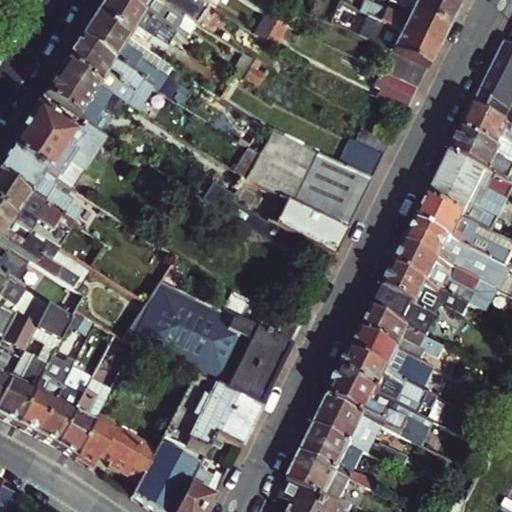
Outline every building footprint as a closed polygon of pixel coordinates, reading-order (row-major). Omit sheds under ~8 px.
[(178,52),(184,43),(116,0),(103,0),(93,17),(127,40),(132,31),(165,52),(168,46),(178,52)] [(184,18),(155,0),(116,0),(184,43),(189,35),(178,28),(184,18)] [(200,0),(155,0),(184,18),(196,26),(209,6),(200,0)] [(437,51),(446,31),(409,12),(406,19),(385,9),(384,11),(362,0),(360,0),(357,9),(365,13),(437,51)] [(385,0),(409,12),(446,31),(457,11),(434,0),(385,0)] [(434,0),(457,11),(462,0),(434,0)] [(437,51),(365,13),(358,27),(390,43),(386,51),(426,72),(437,51)] [(93,17),(78,41),(153,90),(157,92),(166,78),(154,71),(160,61),(127,40),(93,17)] [(264,18),(257,37),(280,46),(288,27),(264,18)] [(153,90),(78,41),(63,63),(112,95),(138,112),(153,90)] [(511,131),(511,47),(505,44),(472,111),(511,131)] [(426,72),(386,51),(376,71),(390,78),(417,91),(426,72)] [(90,128),(112,95),(63,63),(42,96),(90,128)] [(406,112),(417,91),(390,78),(379,99),(406,112)] [(90,128),(42,96),(7,150),(45,175),(69,191),(104,137),(90,128)] [(112,96),(101,113),(112,121),(123,103),(112,96)] [(511,131),(472,111),(461,134),(511,159),(511,131)] [(357,145),(383,158),(390,144),(362,130),(355,144),(357,145)] [(278,198),(291,205),(316,156),(269,133),(242,180),(278,198)] [(511,159),(461,134),(450,155),(511,186),(511,159)] [(338,166),(371,182),(377,170),(351,158),(357,145),(355,144),(350,141),(338,166)] [(377,170),(383,158),(357,145),(351,158),(377,170)] [(7,150),(0,159),(0,177),(61,218),(82,232),(90,220),(70,207),(72,203),(40,182),(45,175),(7,150)] [(427,200),(492,232),(511,192),(511,186),(450,155),(427,200)] [(346,232),(371,182),(338,166),(316,156),(291,205),(346,232)] [(61,218),(0,177),(0,210),(33,232),(39,222),(52,231),(61,218)] [(261,239),(269,225),(265,223),(229,204),(235,193),(212,182),(201,200),(261,239)] [(269,225),(333,258),(346,232),(291,205),(278,198),(265,223),(269,225)] [(511,242),(492,232),(427,200),(416,222),(492,260),(506,268),(511,255),(511,242)] [(33,232),(0,210),(0,243),(28,262),(45,273),(62,284),(69,272),(40,253),(47,241),(33,232)] [(492,260),(416,222),(405,246),(480,284),(492,260)] [(45,273),(28,262),(0,243),(0,276),(13,285),(30,296),(45,273)] [(469,306),(480,284),(405,246),(394,268),(469,306)] [(394,268),(372,312),(423,338),(439,305),(463,317),(469,306),(394,268)] [(0,306),(12,314),(23,321),(34,329),(46,306),(30,296),(13,285),(0,276),(0,306)] [(118,339),(138,349),(199,379),(235,397),(258,409),(289,347),(220,313),(161,284),(118,339)] [(220,313),(289,347),(298,328),(229,294),(220,313)] [(34,329),(0,393),(0,419),(15,427),(50,358),(69,321),(46,306),(34,329)] [(362,333),(419,362),(424,350),(439,358),(444,348),(423,338),(372,312),(362,333)] [(0,393),(34,329),(23,321),(12,314),(0,337),(0,393)] [(362,333),(351,355),(423,391),(434,369),(419,362),(362,333)] [(423,391),(351,355),(340,376),(396,404),(400,395),(423,407),(424,405),(433,410),(438,399),(423,391)] [(62,364),(50,358),(15,427),(35,437),(69,368),(72,362),(65,358),(62,364)] [(90,379),(69,368),(35,437),(54,447),(90,379)] [(417,414),(396,404),(340,376),(328,400),(363,418),(411,442),(417,428),(412,425),(417,414)] [(103,386),(90,379),(54,447),(73,460),(95,424),(85,418),(103,386)] [(235,397),(199,379),(157,450),(137,485),(129,498),(149,511),(172,511),(182,495),(201,459),(214,436),(235,397)] [(258,409),(235,397),(214,436),(238,449),(258,409)] [(363,418),(328,400),(314,428),(362,452),(400,471),(406,459),(355,434),(363,418)] [(95,424),(73,460),(90,470),(98,458),(108,465),(107,467),(137,485),(157,450),(99,416),(95,424)] [(511,427),(491,470),(511,479),(511,427)] [(314,428),(300,456),(349,480),(382,496),(385,489),(352,473),(362,452),(314,428)] [(300,456),(287,483),(340,509),(345,511),(348,511),(352,505),(340,500),(349,480),(300,456)] [(206,462),(201,459),(182,495),(172,511),(206,511),(221,482),(201,471),(206,462)] [(338,511),(340,509),(287,483),(279,499),(292,506),(288,511),(338,511)] [(0,511),(11,511),(18,497),(0,487),(0,511)] [(464,511),(466,504),(446,494),(437,511),(464,511)]
